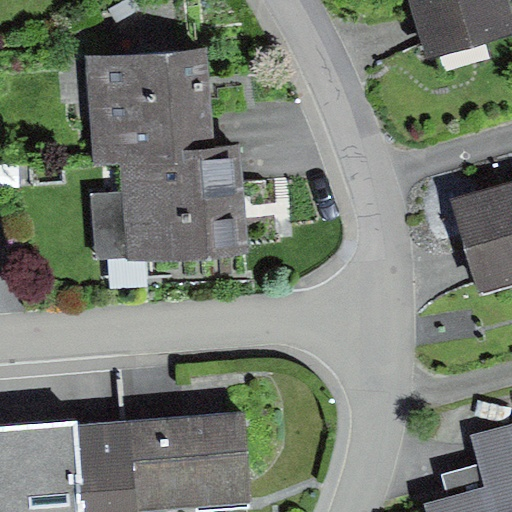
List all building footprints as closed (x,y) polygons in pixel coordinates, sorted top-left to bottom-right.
[(511,5),(510,0),(415,0),(430,48),(511,22),(511,5)] [(212,39),(87,50),(96,157),(119,155),(221,147),(212,39)] [(221,147),(119,155),(121,186),(89,188),(95,260),(249,248),(241,146),(221,147)] [(511,175),(454,192),(479,280),(511,270),(511,175)] [(245,412),(133,420),(139,504),(251,496),(245,412)] [(448,488),(426,494),(431,511),(511,511),(511,418),(472,430),(479,457),(442,467),(448,488)] [(133,420),(0,429),(0,511),(139,511),(139,504),(133,420)]
